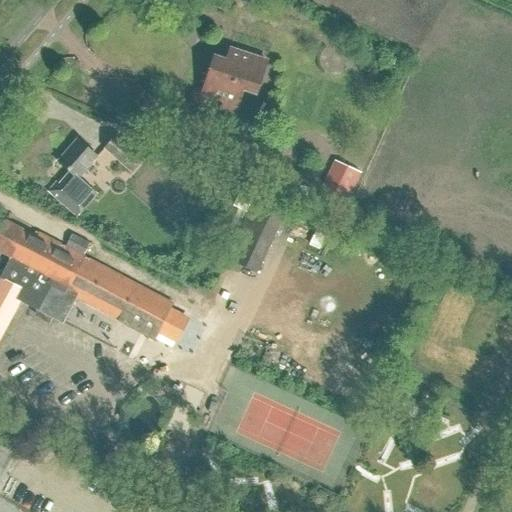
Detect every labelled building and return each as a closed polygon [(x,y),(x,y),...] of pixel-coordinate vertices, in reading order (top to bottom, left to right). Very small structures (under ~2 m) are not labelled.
[(265,61),(229,48),(225,60),(213,56),(201,93),(223,100),(220,107),(232,111),(234,104),(236,105),(244,83),(257,87),(265,61)] [(130,171),(142,157),(115,134),(103,148),(130,171)] [(97,192),(79,177),(97,155),(76,138),(58,161),(70,171),(59,184),(56,182),(49,190),(78,215),(97,192)] [(248,165),(231,156),(226,165),(244,174),(248,165)] [(335,162),(320,193),(344,204),(359,173),(335,162)] [(255,196),(222,181),(219,189),(241,199),(238,205),(240,206),(229,228),(237,232),(247,209),(249,210),(255,196)] [(287,211),(255,196),(235,239),(242,242),(233,262),(258,274),(287,211)] [(0,342),(20,303),(63,325),(65,322),(77,298),(126,324),(153,338),(162,321),(178,330),(186,334),(194,318),(170,305),(64,250),(37,236),(36,239),(5,222),(4,222),(0,229),(0,251),(4,254),(10,257),(8,260),(4,267),(0,275),(0,342)] [(66,245),(84,255),(91,243),(72,233),(66,245)] [(475,347),(506,362),(511,349),(511,309),(498,302),(497,304),(484,297),(471,324),(484,331),(475,347)] [(354,354),(343,361),(350,373),(361,367),(354,354)]
